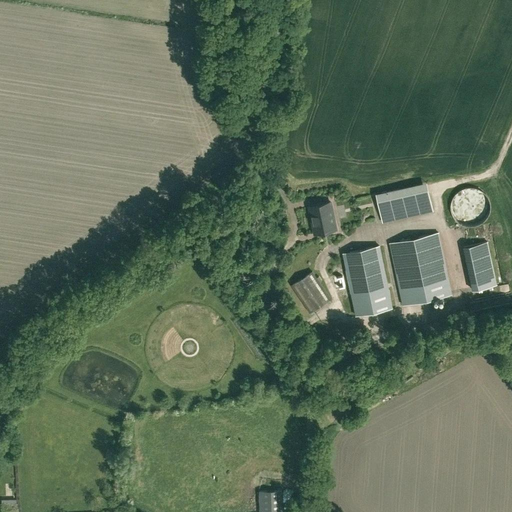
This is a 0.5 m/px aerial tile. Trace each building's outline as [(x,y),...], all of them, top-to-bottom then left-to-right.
[(312,219),(333,215),(331,202),(309,206),(312,219)] [(333,215),(312,219),(315,233),(336,228),(333,215)] [(402,305),(452,294),(439,231),(389,242),(402,305)] [(342,252),(355,316),(393,307),(380,244),(342,252)] [(330,298),(312,271),(292,284),(310,311),(330,298)] [(282,511),(282,490),(259,490),(259,511),(282,511)]
